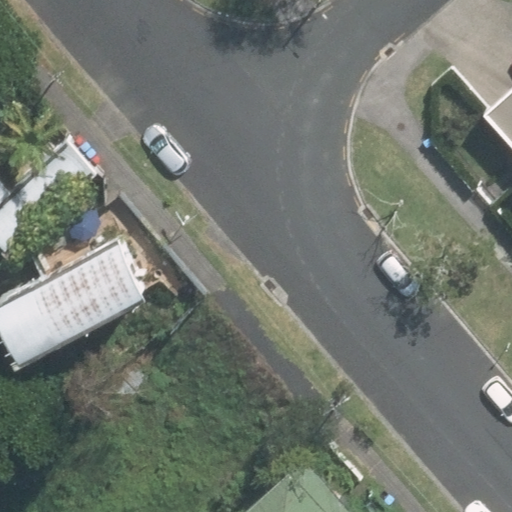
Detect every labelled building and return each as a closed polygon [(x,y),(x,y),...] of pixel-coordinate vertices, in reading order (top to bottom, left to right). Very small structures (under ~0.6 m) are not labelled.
[(511,80),(473,115),(511,159),(511,165),(508,169),(511,172),(511,80)] [(0,245),(87,168),(60,137),(0,189),(0,245)] [(0,351),(138,287),(113,232),(0,284),(0,351)] [(65,459),(109,511),(178,511),(288,419),(201,316),(59,437),(73,453),(65,459)] [(342,511),(291,451),(218,511),(342,511)]
